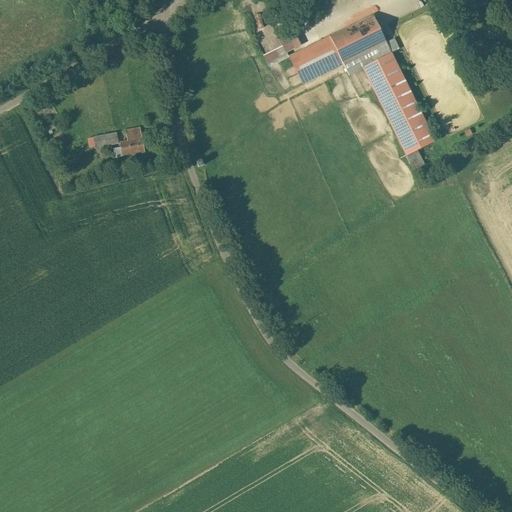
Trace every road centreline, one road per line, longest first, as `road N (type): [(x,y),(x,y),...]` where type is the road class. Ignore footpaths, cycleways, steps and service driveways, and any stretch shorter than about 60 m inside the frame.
road 1 (unclassified): [(168,10),(178,129),(262,331),(295,370),(475,511)]
road 2 (unclassified): [(0,110),(168,10)]
